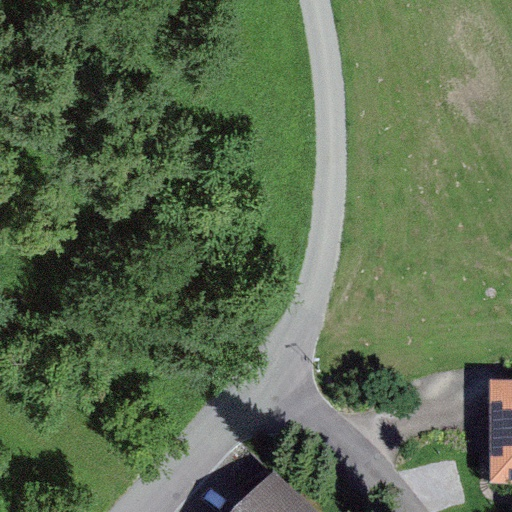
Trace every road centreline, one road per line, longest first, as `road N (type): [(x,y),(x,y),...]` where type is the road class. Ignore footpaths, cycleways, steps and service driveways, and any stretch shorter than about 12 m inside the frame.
road 1 (residential): [(286,367),(328,231),(329,91),(310,0)]
road 2 (residential): [(149,511),(286,367)]
road 3 (residential): [(286,367),(415,511)]
